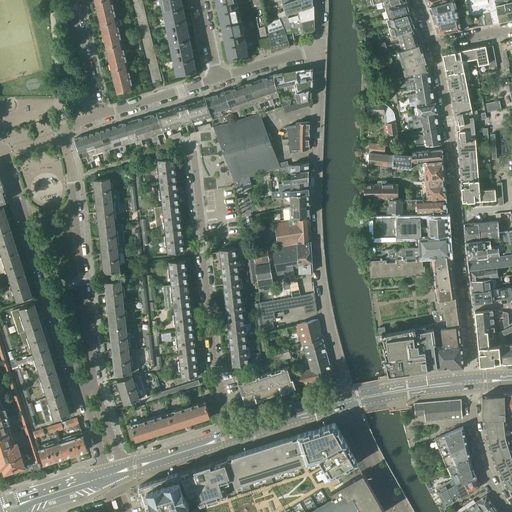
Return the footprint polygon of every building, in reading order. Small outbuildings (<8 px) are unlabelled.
[(115,0),(98,0),(95,1),(97,10),(96,10),(96,13),(97,16),(99,15),(101,24),(114,21),(113,13),(114,13),(115,13),(114,9),(112,3),(116,2),(115,0)] [(157,81),(137,0),(132,0),(153,83),(157,81)] [(141,0),(137,0),(157,81),(161,80),(141,0)] [(180,0),(160,0),(163,13),(183,9),(180,0)] [(281,0),(285,13),(298,9),(301,8),(300,0),(281,0)] [(300,0),(301,8),(313,5),(312,0),(300,0)] [(365,0),(367,6),(376,3),(377,9),(385,7),(406,1),(405,0),(365,0)] [(431,14),(435,24),(466,17),(477,15),(479,26),(499,22),(494,0),(450,0),(428,7),(431,14)] [(494,0),(499,22),(507,21),(503,0),(494,0)] [(503,0),(507,21),(511,19),(511,1),(511,0),(503,0)] [(385,7),(388,19),(390,19),(410,13),(406,1),(385,7)] [(237,3),(217,8),(218,12),(221,25),(241,21),(237,3)] [(300,15),(287,18),(289,22),(313,16),(313,5),(301,8),(298,9),(300,15)] [(183,9),(163,13),(166,28),(186,24),(183,9)] [(386,20),(388,28),(413,21),(410,13),(390,19),(388,19),(386,20)] [(299,32),(299,33),(314,29),(313,16),(289,22),(287,18),(286,15),(280,18),(266,23),(269,37),(271,50),(272,51),(289,46),(284,28),(289,25),(290,29),(298,27),(299,32)] [(466,17),(435,24),(437,34),(461,30),(468,28),(466,17)] [(114,21),(101,24),(103,33),(101,33),(102,36),(102,38),(104,38),(106,47),(120,43),(118,36),(120,35),(120,36),(119,31),(118,27),(118,28),(116,28),(114,21)] [(241,21),(221,25),(224,37),(225,42),(244,38),(241,21)] [(391,32),(392,36),(397,34),(415,28),(413,21),(388,28),(390,32),(391,32)] [(186,24),(166,28),(169,38),(171,38),(172,43),(189,40),(187,29),(186,24)] [(397,34),(399,42),(418,36),(415,28),(397,34)] [(399,42),(402,50),(420,44),(418,36),(399,42)] [(271,50),(269,37),(256,40),(259,53),(271,50)] [(225,42),(228,59),(235,57),(235,58),(238,57),(248,55),(244,38),(225,42)] [(173,48),(171,48),(173,59),(192,55),(191,50),(189,40),(172,43),(173,48)] [(506,50),(511,49),(511,40),(500,42),(501,51),(506,50)] [(378,44),(381,52),(387,50),(384,42),(378,44)] [(120,43),(106,47),(108,55),(107,56),(107,59),(108,61),(110,61),(112,69),(125,66),(123,59),(125,58),(126,58),(125,54),(124,50),(122,51),(120,43)] [(405,75),(414,73),(428,70),(420,44),(402,50),(397,51),(400,59),(401,59),(402,59),(403,60),(402,60),(404,66),(405,67),(404,68),(403,69),(405,75)] [(485,45),(475,48),(477,58),(478,65),(488,63),(489,67),(496,66),(492,46),(485,47),(485,45)] [(443,58),(446,75),(464,71),(462,61),(477,58),(475,48),(442,54),(443,58)] [(389,54),(382,56),(385,66),(390,64),(391,62),(392,62),(389,54)] [(196,71),(192,55),(173,59),(174,61),(176,75),(187,73),(190,73),(190,72),(196,71)] [(125,66),(112,69),(114,78),(112,78),(113,81),(113,84),(115,84),(117,92),(128,90),(131,89),(129,82),(131,81),(130,77),(129,73),(128,73),(127,73),(125,66)] [(311,68),(273,75),(276,88),(286,85),(312,79),(313,69),(311,68)] [(405,79),(406,83),(430,79),(428,70),(414,73),(414,74),(413,74),(413,78),(405,79)] [(446,75),(448,84),(466,81),(464,71),(446,75)] [(273,75),(265,77),(274,104),(277,103),(275,98),(279,96),(277,90),(276,88),(273,75)] [(265,77),(257,80),(264,102),(269,100),(270,105),(274,104),(265,77)] [(311,88),(312,79),(286,85),(287,89),(290,88),(292,93),(295,92),(311,88)] [(415,88),(415,89),(431,86),(430,79),(406,83),(407,90),(415,88)] [(257,80),(249,83),(258,110),(261,109),(259,103),(264,102),(257,80)] [(448,84),(450,94),(468,91),(466,81),(448,84)] [(249,83),(241,86),(248,107),(253,106),(255,111),(258,110),(249,83)] [(241,86),(233,89),(242,115),(245,114),(243,109),(248,107),(241,86)] [(408,95),(408,98),(433,94),(431,86),(415,89),(416,93),(408,95)] [(311,98),(311,88),(295,92),(296,97),(285,101),(280,102),(282,107),(283,106),(290,104),(307,99),(311,98)] [(233,89),(225,91),(232,113),(237,111),(239,117),(242,115),(233,89)] [(225,91),(215,95),(224,122),(227,121),(225,115),(232,113),(225,91)] [(450,94),(452,104),(470,101),(468,91),(450,94)] [(417,101),(418,105),(434,102),(433,94),(408,98),(408,99),(405,99),(405,103),(417,101)] [(215,95),(206,98),(212,116),(213,120),(219,117),(221,123),(224,122),(215,95)] [(206,98),(196,101),(202,119),(212,116),(206,98)] [(196,101),(187,104),(192,122),(202,119),(196,101)] [(452,104),(454,114),(472,111),(470,101),(452,104)] [(501,109),(499,101),(486,103),(487,112),(501,109)] [(420,115),(436,113),(437,112),(435,102),(434,102),(418,105),(416,105),(418,115),(420,115)] [(397,133),(396,128),(395,123),(395,122),(396,122),(395,120),(395,117),(394,117),(394,114),(393,112),(393,111),(392,111),(392,110),(391,109),(388,107),(387,106),(386,105),(385,104),(384,104),(383,104),(382,103),(379,103),(378,103),(376,103),(368,103),(368,113),(385,114),(387,123),(386,123),(387,124),(387,129),(387,130),(388,135),(397,134),(397,133)] [(184,105),(176,107),(182,126),(190,123),(192,122),(187,104),(184,105)] [(176,107),(167,110),(172,128),(182,126),(176,107)] [(167,110),(157,113),(163,131),(172,128),(167,110)] [(459,125),(459,127),(474,125),(473,121),(474,121),(472,111),(454,114),(456,125),(458,124),(459,125)] [(278,166),(264,112),(216,124),(231,178),(278,166)] [(157,113),(148,116),(155,142),(159,140),(157,135),(164,133),(163,131),(157,113)] [(407,121),(408,125),(437,120),(436,113),(420,115),(420,119),(407,121)] [(148,116),(140,118),(146,139),(151,137),(153,142),(155,142),(148,116)] [(140,118),(132,121),(139,147),(143,145),(141,140),(146,139),(140,118)] [(422,131),(438,128),(437,120),(408,125),(409,129),(422,126),(422,131)] [(132,121),(124,123),(130,143),(135,142),(136,147),(139,147),(132,121)] [(124,123),(116,126),(124,151),(126,150),(125,145),(130,143),(124,123)] [(457,130),(457,141),(475,140),(474,129),(474,127),(474,125),(459,127),(459,128),(459,130),(457,130)] [(108,128),(114,148),(119,147),(120,152),(124,151),(116,126),(108,128)] [(108,128),(99,131),(107,156),(110,156),(109,150),(114,148),(108,128)] [(415,140),(439,136),(438,128),(422,131),(423,135),(410,137),(411,139),(411,141),(415,140)] [(99,131),(91,133),(97,154),(102,152),(104,157),(107,156),(99,131)] [(91,133),(83,136),(93,168),(96,167),(92,155),(97,154),(91,133)] [(87,162),(89,169),(93,168),(83,136),(74,139),(74,140),(75,139),(82,164),(87,162)] [(439,136),(415,140),(416,144),(424,142),(425,146),(441,144),(439,136)] [(457,141),(458,151),(476,150),(475,140),(457,141)] [(368,163),(392,166),(393,155),(384,154),(385,145),(369,143),(368,163)] [(412,155),(411,163),(442,160),(442,150),(428,151),(412,152),(412,155)] [(458,151),(459,161),(477,160),(476,150),(458,151)] [(410,169),(411,163),(412,155),(393,153),(393,155),(392,166),(410,168),(410,169)] [(173,158),(157,160),(160,183),(176,181),(175,174),(174,168),(173,158)] [(414,184),(425,183),(425,182),(444,180),(442,160),(411,163),(410,169),(418,169),(419,180),(414,181),(414,184)] [(459,161),(460,171),(478,170),(477,160),(459,161)] [(282,170),(283,173),(308,170),(308,162),(291,165),(291,169),(282,170)] [(283,179),(283,183),(308,179),(308,170),(283,173),(283,174),(291,174),(291,178),(285,179),(283,179)] [(460,171),(460,181),(478,180),(478,170),(460,171)] [(248,177),(234,181),(237,191),(251,187),(248,177)] [(109,178),(93,180),(96,203),(112,202),(112,201),(110,187),(109,178)] [(278,184),(279,191),(308,187),(308,180),(308,179),(283,183),(283,184),(281,184),(278,184)] [(421,189),(421,199),(445,198),(444,190),(444,181),(444,180),(425,182),(425,183),(426,189),(423,189),(421,189)] [(478,180),(460,181),(462,202),(495,200),(495,189),(479,190),(478,180)] [(176,181),(160,183),(163,206),(178,205),(177,195),(177,189),(176,181)] [(398,184),(386,184),(386,181),(381,181),(377,181),(377,184),(363,184),(363,194),(363,200),(364,200),(364,199),(372,199),(398,199),(398,184)] [(308,187),(279,191),(271,192),(272,198),(282,196),(289,196),(308,192),(308,188),(308,187)] [(289,196),(290,208),(308,205),(308,192),(289,196)] [(251,202),(249,195),(239,198),(240,204),(251,202)] [(421,199),(416,199),(417,213),(446,211),(445,198),(421,199)] [(138,200),(139,206),(141,206),(141,208),(147,208),(146,199),(138,200)] [(398,199),(372,199),(389,200),(389,207),(377,207),(377,212),(392,212),(392,213),(399,213),(399,212),(400,213),(401,213),(405,212),(405,213),(406,213),(406,212),(410,212),(410,213),(411,213),(411,212),(415,212),(415,213),(416,213),(416,212),(417,212),(417,213),(416,199),(411,199),(410,199),(406,199),(405,199),(401,199),(400,199),(399,199),(398,199)] [(112,202),(96,203),(99,226),(114,225),(113,213),(119,212),(118,201),(112,201),(112,202)] [(240,206),(242,214),(249,212),(247,204),(240,206)] [(178,205),(163,206),(165,229),(181,227),(180,221),(179,214),(178,205)] [(283,209),(284,220),(290,219),(296,219),(309,217),(308,205),(290,208),(283,209)] [(3,207),(0,207),(0,233),(11,230),(3,207)] [(499,238),(499,245),(504,245),(511,243),(511,212),(510,213),(511,225),(511,230),(499,232),(499,238)] [(242,217),(244,226),(253,224),(251,215),(242,217)] [(390,236),(415,236),(418,236),(421,236),(420,216),(389,217),(390,236)] [(421,236),(448,235),(446,216),(420,216),(421,236)] [(290,221),(274,224),(278,246),(296,243),(310,241),(309,225),(309,218),(309,217),(296,219),(290,219),(290,221)] [(371,218),(366,218),(366,237),(372,237),(380,237),(390,236),(389,217),(379,218),(371,218)] [(498,221),(483,222),(483,227),(484,227),(485,232),(482,232),(483,239),(498,237),(499,238),(499,232),(498,232),(498,221)] [(464,224),(465,241),(483,239),(482,232),(485,232),(484,227),(483,227),(483,222),(464,224)] [(114,225),(99,226),(101,249),(117,248),(114,225)] [(183,251),(181,227),(165,229),(168,253),(183,251)] [(11,230),(0,233),(0,249),(2,257),(18,252),(11,230)] [(380,258),(421,256),(432,256),(449,255),(448,235),(421,236),(418,236),(415,236),(415,247),(401,248),(385,249),(385,251),(381,251),(382,254),(370,255),(371,259),(380,258)] [(465,241),(466,250),(499,245),(499,238),(498,237),(483,239),(465,241)] [(310,241),(296,243),(297,244),(272,249),(276,271),(277,274),(298,271),(299,274),(312,272),(310,243),(310,241)] [(252,248),(253,257),(256,279),(257,278),(271,276),(269,263),(269,261),(267,250),(266,250),(266,245),(256,246),(256,248),(252,248)] [(466,250),(468,260),(511,253),(511,250),(511,251),(510,249),(505,250),(504,245),(499,245),(466,250)] [(120,271),(117,248),(101,249),(104,273),(109,272),(120,271)] [(235,248),(220,249),(220,257),(221,264),(222,273),(238,272),(235,248)] [(18,252),(2,257),(10,279),(25,274),(18,252)] [(468,262),(470,281),(498,277),(497,272),(506,271),(505,266),(511,265),(511,253),(468,260),(468,262)] [(433,268),(433,269),(451,266),(449,255),(432,256),(432,260),(432,262),(433,265),(430,265),(430,269),(433,268)] [(422,261),(432,260),(432,256),(421,256),(421,258),(411,259),(412,274),(415,274),(415,275),(425,275),(424,266),(422,266),(422,261)] [(255,280),(257,279),(257,278),(256,279),(253,257),(251,257),(247,258),(251,283),(255,282),(255,280)] [(395,277),(402,276),(401,259),(391,260),(391,275),(395,275),(395,277)] [(409,274),(412,274),(411,259),(401,259),(402,276),(409,276),(409,274)] [(184,260),(169,262),(171,285),(187,283),(184,260)] [(388,275),(391,275),(391,260),(380,261),(381,278),(388,277),(388,275)] [(374,278),(381,278),(380,261),(370,261),(371,276),(374,276),(374,278)] [(432,276),(432,281),(453,278),(451,266),(433,269),(434,275),(432,276)] [(238,272),(222,273),(223,282),(224,289),(225,296),(240,294),(238,272)] [(32,296),(25,274),(10,279),(17,301),(32,296)] [(257,278),(257,279),(259,290),(273,288),(271,276),(257,278)] [(470,281),(471,292),(510,286),(509,283),(502,284),(501,277),(498,277),(470,281)] [(435,300),(455,297),(456,297),(455,293),(453,278),(432,281),(433,282),(432,282),(432,283),(435,282),(437,293),(437,295),(438,299),(435,300)] [(110,281),(105,282),(107,305),(123,304),(123,303),(120,280),(110,281)] [(187,283),(171,285),(174,308),(190,306),(187,283)] [(511,286),(510,286),(471,292),(473,303),(490,300),(511,297),(511,286)] [(240,294),(225,296),(225,303),(226,310),(227,319),(243,317),(240,294)] [(303,296),(304,306),(306,313),(317,311),(314,294),(303,296)] [(304,306),(303,296),(259,303),(262,320),(275,318),(274,311),(304,306)] [(433,346),(437,367),(437,368),(450,367),(450,368),(463,367),(462,350),(459,325),(459,324),(457,305),(456,304),(455,297),(435,300),(437,307),(433,308),(433,310),(432,310),(432,311),(433,314),(433,315),(434,319),(435,323),(435,327),(438,327),(442,344),(433,346)] [(123,304),(107,305),(110,328),(126,327),(126,326),(135,325),(132,302),(123,303),(123,304)] [(259,303),(254,303),(259,328),(263,327),(259,303)] [(19,308),(11,311),(18,333),(41,326),(34,304),(19,308)] [(190,306),(174,308),(176,331),(192,329),(190,306)] [(475,311),(476,322),(493,320),(492,310),(475,311)] [(243,317),(227,319),(228,328),(229,335),(230,343),(246,341),(243,317)] [(304,343),(309,362),(327,358),(322,339),(319,323),(318,319),(302,322),(302,323),(296,324),(301,344),(304,343)] [(478,345),(478,348),(489,347),(488,339),(493,338),(492,331),(494,331),(493,320),(476,322),(478,345)] [(427,368),(437,367),(433,346),(442,344),(438,327),(435,327),(435,323),(419,326),(421,337),(417,337),(415,327),(385,334),(381,334),(384,344),(382,345),(386,359),(384,359),(388,374),(418,370),(427,369),(427,368)] [(126,327),(110,328),(112,351),(128,349),(137,348),(136,339),(127,340),(126,333),(135,332),(135,325),(126,326),(126,327)] [(41,326),(18,333),(18,334),(20,333),(21,338),(23,345),(26,344),(29,354),(48,348),(43,331),(41,326)] [(192,329),(176,331),(179,354),(195,353),(194,343),(193,336),(192,329)] [(248,364),(246,341),(230,343),(231,349),(231,356),(232,366),(248,364)] [(504,345),(499,346),(501,363),(510,362),(509,345),(504,345)] [(489,347),(478,348),(478,351),(479,365),(501,363),(499,346),(489,347)] [(29,354),(33,353),(37,364),(38,368),(40,375),(55,370),(55,369),(52,359),(48,348),(29,354)] [(131,373),(128,349),(112,351),(115,374),(131,373)] [(288,351),(285,352),(283,353),(268,357),(270,364),(290,358),(288,351)] [(197,376),(195,353),(179,354),(182,377),(197,376)] [(252,354),(254,362),(258,361),(259,361),(261,355),(261,353),(252,354)] [(20,364),(29,362),(30,365),(35,363),(33,356),(32,357),(15,361),(15,359),(14,359),(10,360),(13,368),(13,369),(13,370),(16,369),(19,368),(21,368),(20,364)] [(327,358),(309,362),(310,369),(295,373),(298,386),(314,381),(314,383),(333,377),(327,358)] [(5,368),(13,395),(18,393),(10,368),(7,359),(3,361),(5,368)] [(271,371),(263,374),(271,397),(280,394),(278,385),(283,383),(285,392),(296,389),(288,366),(280,368),(281,371),(272,374),(271,371)] [(21,368),(24,380),(29,379),(26,371),(24,371),(23,367),(21,368)] [(16,369),(25,398),(29,396),(24,380),(21,368),(19,368),(16,369)] [(55,370),(40,375),(46,391),(47,397),(62,392),(55,370)] [(271,397),(263,374),(255,376),(256,379),(247,382),(246,379),(238,382),(245,405),(256,401),(253,393),(258,391),(260,400),(271,397)] [(128,377),(117,381),(124,404),(138,399),(139,399),(132,376),(128,377)] [(388,408),(390,410),(399,409),(408,408),(396,377),(377,381),(387,408),(388,408)] [(153,381),(157,393),(158,393),(161,392),(158,380),(153,381)] [(69,415),(62,392),(47,397),(55,419),(69,415)] [(13,395),(24,430),(29,428),(21,404),(18,393),(13,395)] [(504,406),(504,395),(487,396),(484,396),(482,396),(482,399),(482,401),(482,419),(505,418),(504,406)] [(462,418),(461,399),(460,399),(448,400),(414,403),(414,405),(414,408),(415,415),(424,415),(425,421),(442,419),(450,419),(462,418)] [(185,407),(191,422),(210,416),(205,403),(198,405),(198,403),(185,407)] [(0,437),(9,434),(5,424),(9,423),(5,408),(1,409),(0,406),(0,437)] [(175,412),(168,415),(172,428),(191,422),(185,407),(174,410),(175,412)] [(161,414),(149,418),(154,434),(172,428),(168,415),(162,417),(161,414)] [(77,418),(65,421),(67,428),(79,424),(77,418)] [(138,424),(131,426),(135,440),(154,434),(149,418),(137,422),(138,424)] [(482,419),(485,432),(506,428),(505,419),(505,418),(482,419)] [(61,423),(51,426),(53,432),(63,429),(61,423)] [(139,486),(147,511),(303,511),(329,497),(328,494),(335,490),(330,480),(357,464),(334,424),(139,486)] [(446,466),(452,480),(457,477),(460,483),(464,481),(470,492),(478,488),(479,485),(472,469),(472,466),(463,426),(443,435),(442,434),(441,435),(434,438),(446,466)] [(29,428),(24,430),(29,444),(35,464),(40,462),(29,428)] [(485,432),(487,442),(507,437),(506,428),(485,432)] [(43,429),(33,432),(35,438),(45,435),(43,429)] [(12,444),(9,434),(0,437),(0,468),(1,468),(3,474),(25,467),(17,442),(12,444)] [(87,450),(82,435),(76,437),(75,436),(67,438),(67,440),(60,442),(65,457),(87,450)] [(487,442),(490,452),(510,446),(507,437),(487,442)] [(45,447),(39,449),(43,464),(65,457),(60,442),(54,444),(53,442),(45,445),(45,447)] [(490,452),(493,463),(511,455),(511,452),(510,446),(490,452)] [(511,455),(493,463),(498,472),(511,465),(511,455)] [(511,465),(498,472),(503,482),(511,476),(511,465)] [(328,494),(329,497),(303,511),(382,511),(384,511),(362,475),(361,474),(335,490),(328,494)] [(511,476),(503,482),(510,492),(511,490),(511,476)] [(457,477),(452,480),(461,497),(470,492),(464,481),(460,483),(457,477)] [(452,480),(445,483),(454,501),(461,497),(452,480)] [(454,501),(445,483),(436,488),(445,506),(454,501)] [(482,511),(492,504),(486,495),(476,502),(482,511)] [(476,502),(466,508),(468,511),(481,511),(482,511),(476,502)]
